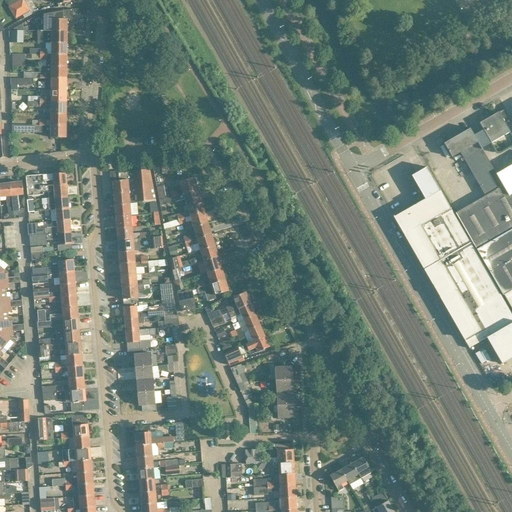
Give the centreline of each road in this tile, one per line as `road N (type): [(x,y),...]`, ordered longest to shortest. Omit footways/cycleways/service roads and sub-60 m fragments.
road 1 (residential): [(121,511),(111,503),(89,238),(98,230),(85,155)]
road 2 (tertiary): [(502,434),(353,169)]
road 3 (unclassified): [(343,396),(214,157),(202,149)]
road 4 (tertiary): [(353,169),(261,0)]
road 5 (unclassified): [(353,169),(511,77)]
road 6 (residential): [(96,0),(85,155)]
road 7 (residential): [(406,511),(343,396)]
